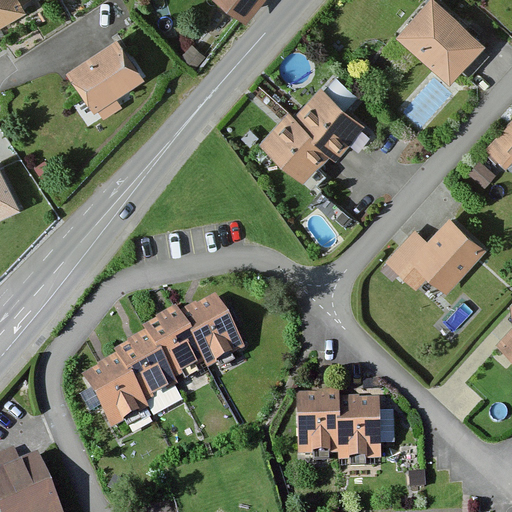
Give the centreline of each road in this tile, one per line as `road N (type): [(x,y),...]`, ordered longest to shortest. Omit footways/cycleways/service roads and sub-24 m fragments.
road 1 (residential): [(83,511),(48,415),(51,371),(102,297),(211,260),(262,260),(294,285),(319,291),(336,282),(511,82)]
road 2 (unclassified): [(0,337),(301,0)]
